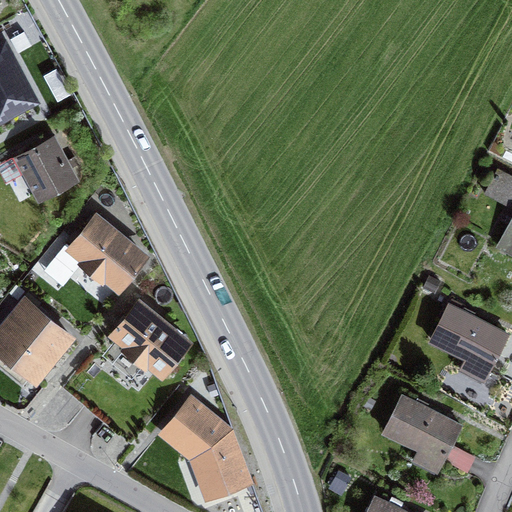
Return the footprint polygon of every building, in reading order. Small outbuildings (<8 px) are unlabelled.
[(9,51),(0,54),(0,121),(2,126),(36,110),(9,51)] [(51,138),(20,155),(38,191),(70,174),(51,138)] [(511,202),(511,179),(497,171),(487,190),(511,202)] [(97,218),(72,248),(119,287),(144,256),(97,218)] [(188,341),(138,302),(115,332),(164,370),(188,341)] [(29,304),(0,340),(0,347),(34,374),(66,333),(29,304)] [(436,343),(491,372),(511,333),(457,304),(436,343)] [(395,433),(449,463),(470,423),(416,394),(395,433)] [(194,455),(208,493),(247,479),(227,430),(219,423),(191,398),(164,431),(194,455)] [(379,511),(417,511),(388,496),(379,511)]
